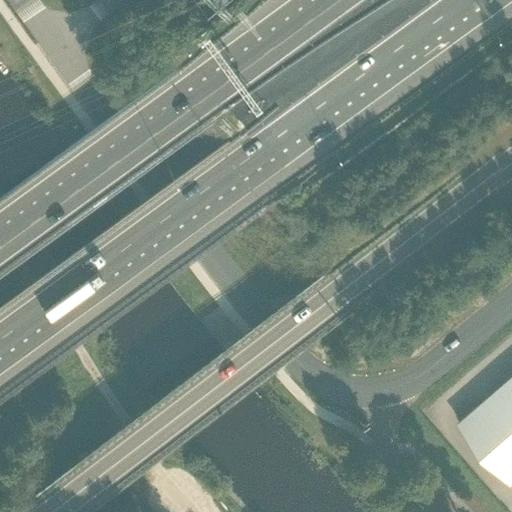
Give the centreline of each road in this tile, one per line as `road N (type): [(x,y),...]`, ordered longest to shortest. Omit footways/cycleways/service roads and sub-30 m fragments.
road 1 (motorway): [(0,341),(470,0)]
road 2 (secondary): [(51,511),(511,162)]
road 3 (tertiary): [(54,43),(298,361),(337,388),(384,391)]
road 4 (motorway): [(334,0),(0,239)]
road 5 (track): [(180,497),(77,347),(0,256)]
road 6 (tertiary): [(384,391),(423,373),(511,299)]
